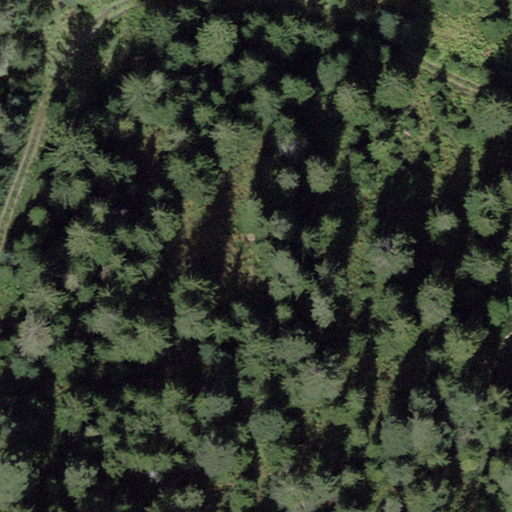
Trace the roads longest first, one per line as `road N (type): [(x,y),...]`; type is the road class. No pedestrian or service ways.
road 1 (track): [(0,254),(37,108),(145,0)]
road 2 (track): [(227,0),(396,44),(511,100)]
